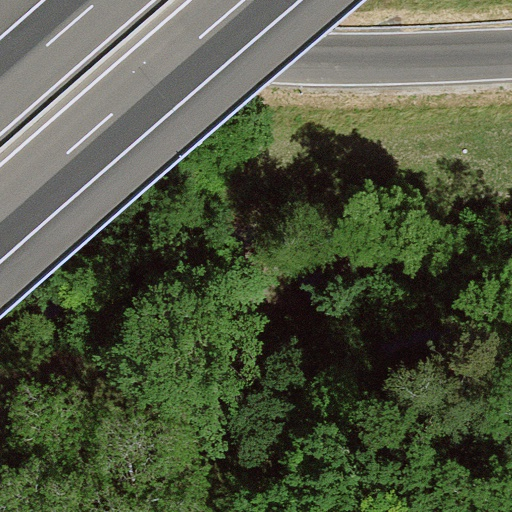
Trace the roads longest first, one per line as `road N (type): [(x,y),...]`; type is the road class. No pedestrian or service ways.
road 1 (tertiary): [(0,47),(511,56)]
road 2 (motorway): [(0,217),(245,0)]
road 3 (motorway): [(96,0),(0,85)]
